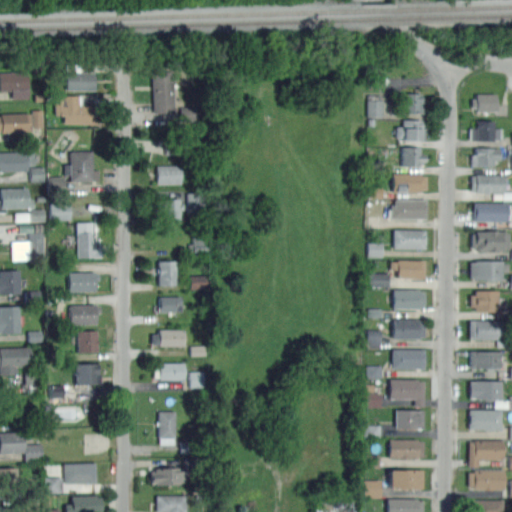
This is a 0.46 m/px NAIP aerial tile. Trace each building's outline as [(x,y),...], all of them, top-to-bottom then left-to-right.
[(95,89),(66,88),(66,64),(81,64),(81,71),(95,71),(95,89)] [(10,98),(10,89),(0,89),(0,71),(27,70),(29,97),(10,98)] [(174,112),(152,112),(152,71),(173,71),(174,112)] [(423,112),(402,112),(402,92),(421,93),(420,100),(424,100),(423,112)] [(495,110),(475,110),(475,106),(470,106),(471,97),(475,97),(476,93),(495,93),(495,110)] [(96,123),(62,123),(63,115),(53,114),(54,97),(62,97),(62,95),(81,95),(81,104),(96,105),(96,123)] [(366,116),(390,117),(391,95),(367,95),(366,116)] [(197,122),(197,107),(181,106),(181,121),(197,122)] [(0,132),(0,112),(30,112),(31,131),(0,132)] [(423,140),(401,140),(401,137),(394,137),(395,120),(401,120),(401,119),(420,119),(420,125),(424,125),(423,140)] [(470,139),(470,126),(474,126),(474,120),(493,120),(493,127),(498,127),(498,139),(470,139)] [(418,165),(400,165),(400,146),(418,147),(418,153),(424,153),(424,161),(418,160),(418,165)] [(491,158),(491,165),(469,165),(469,154),(473,154),(473,147),(498,147),(498,158),(491,158)] [(0,170),(0,150),(25,150),(25,151),(33,151),(33,163),(26,164),(26,170),(0,170)] [(71,174),(65,174),(64,163),(71,163),(70,152),(92,151),(93,169),(100,169),(100,180),(71,181),(71,174)] [(180,182),(155,182),(154,166),(179,165),(180,182)] [(391,192),(391,172),(419,172),(419,175),(424,174),(425,188),(419,188),(419,191),(391,192)] [(501,192),(473,191),(473,190),(468,189),(468,174),(502,175),(501,192)] [(0,211),(0,187),(26,187),(26,198),(32,198),(32,206),(4,207),(4,211),(0,211)] [(186,213),(199,212),(198,193),(186,193),(186,213)] [(158,218),(158,217),(153,218),(152,207),(155,207),(155,200),(157,200),(157,198),(178,197),(178,202),(182,202),(182,208),(179,208),(179,218),(158,218)] [(389,218),(388,203),(393,203),(393,200),(423,199),(424,217),(389,218)] [(49,219),(70,220),(70,203),(49,202),(49,219)] [(472,220),(472,202),(505,202),(505,220),(472,220)] [(44,221),(44,209),(29,209),(29,220),(44,221)] [(90,221),(91,241),(99,241),(99,256),(76,257),(75,222),(90,221)] [(423,248),(391,247),(391,228),(424,229),(423,248)] [(503,230),(503,232),(507,232),(507,248),(475,248),(475,246),(470,246),(470,233),(473,233),(473,231),(503,230)] [(27,261),(27,232),(41,232),(41,261),(27,261)] [(192,255),(192,253),(187,253),(187,242),(191,242),(191,237),(205,236),(206,255),(192,255)] [(383,243),(366,242),(366,256),(383,256),(383,243)] [(422,278),(396,277),(396,269),(388,268),(388,260),(395,261),(395,259),(423,260),(422,278)] [(157,284),(156,260),(174,260),(175,283),(157,284)] [(507,262),(507,271),(501,271),(501,279),(473,279),(473,277),(468,277),(468,261),(472,261),(472,260),(500,260),(500,262),(507,262)] [(0,293),(0,269),(17,269),(18,293),(0,293)] [(68,290),(67,272),(93,271),(93,272),(97,272),(98,278),(94,279),(95,289),(68,290)] [(389,287),(390,273),(367,272),(367,286),(389,287)] [(189,289),(205,288),(204,275),(189,276),(189,289)] [(417,307),(391,308),(391,288),(418,288),(418,290),(423,290),(423,306),(417,306),(417,307)] [(473,310),(473,306),(468,306),(468,293),(473,293),(473,289),(497,289),(497,310),(473,310)] [(159,310),(158,296),(180,296),(180,310),(159,310)] [(68,323),(68,304),(95,304),(95,305),(99,305),(99,312),(95,312),(95,323),(68,323)] [(18,331),(0,331),(0,305),(17,305),(18,331)] [(417,338),(391,338),(391,319),(417,319),(417,320),(423,321),(422,336),(417,336),(417,338)] [(468,337),(468,319),(500,319),(500,337),(468,337)] [(77,352),(76,330),(96,329),(97,351),(77,352)] [(182,329),(182,345),(157,345),(157,343),(150,343),(150,332),(157,332),(157,329),(182,329)] [(368,346),(381,346),(381,330),(372,330),(372,339),(368,338),(368,346)] [(17,366),(18,373),(0,374),(0,346),(31,346),(31,360),(28,360),(28,365),(17,366)] [(391,368),(391,348),(423,348),(423,368),(391,368)] [(469,367),(468,350),(498,350),(499,366),(469,367)] [(157,379),(156,363),(182,362),(182,378),(157,379)] [(99,383),(73,383),(73,363),(96,363),(96,372),(99,372),(99,383)] [(365,377),(382,378),(382,365),(366,365),(365,377)] [(202,371),(188,371),(189,387),(202,387),(202,371)] [(423,405),(412,405),(412,398),(387,398),(387,378),(417,378),(417,380),(423,380),(423,405)] [(472,398),(472,397),(467,397),(467,380),(500,380),(500,397),(472,398)] [(50,396),(63,397),(63,385),(50,385),(50,396)] [(381,393),(364,393),(364,406),(382,406),(381,393)] [(422,427),(394,427),(394,408),(422,409),(422,427)] [(467,428),(467,409),(499,409),(500,428),(467,428)] [(172,443),(158,443),(158,436),(156,436),(156,410),(174,410),(174,438),(172,438),(172,443)] [(0,451),(0,431),(20,430),(21,451),(0,451)] [(409,459),(386,458),(387,437),(416,438),(416,440),(422,440),(422,456),(416,456),(416,457),(409,457),(409,459)] [(476,466),(467,465),(467,441),(472,441),(472,439),(501,440),(501,459),(476,458),(476,466)] [(154,484),(154,481),(149,482),(148,472),(154,472),(154,468),(176,467),(176,470),(181,470),(180,459),(183,459),(183,458),(201,457),(201,475),(184,475),(184,470),(184,482),(154,484)] [(62,482),(62,463),(94,462),(94,481),(62,482)] [(0,491),(0,467),(15,467),(16,491),(0,491)] [(422,487),(387,487),(387,468),(422,468),(422,487)] [(503,488),(472,488),(472,486),(466,486),(466,471),(472,471),(472,469),(503,470),(503,488)] [(380,480),(366,480),(366,494),(380,495),(380,480)] [(165,511),(154,511),(154,495),(184,494),(184,511),(182,511),(165,511)] [(63,511),(63,503),(69,503),(69,496),(94,495),(94,497),(100,496),(101,511),(95,511),(63,511)] [(422,511),(385,511),(385,497),(416,497),(416,499),(422,499),(422,511)] [(501,511),(466,511),(467,499),(501,499),(501,511)]
